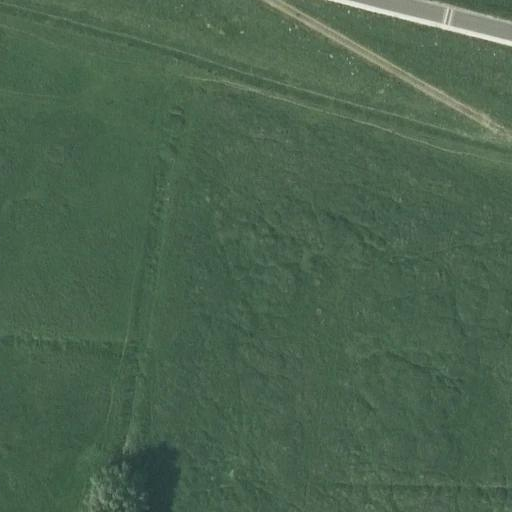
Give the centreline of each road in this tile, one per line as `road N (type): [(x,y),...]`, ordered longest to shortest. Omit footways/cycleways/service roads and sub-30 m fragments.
road 1 (track): [(493,126),(270,0)]
road 2 (unclassified): [(511,35),(370,0)]
